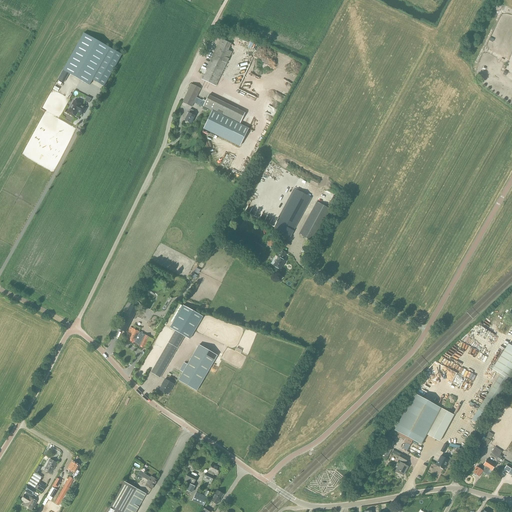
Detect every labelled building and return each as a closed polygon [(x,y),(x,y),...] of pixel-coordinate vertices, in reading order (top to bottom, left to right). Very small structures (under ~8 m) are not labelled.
[(106,45),(83,33),(63,70),(86,84),(106,45)] [(216,86),(232,52),(229,50),(231,44),(221,39),(206,71),(202,69),(200,72),(204,74),(201,79),(216,86)] [(192,107),(201,88),(192,84),(191,86),(190,87),(183,102),(192,107)] [(239,124),(245,113),(209,95),(203,106),(212,111),(239,124)] [(83,107),(75,103),(74,106),(73,106),(71,109),(72,110),(70,113),(77,117),(79,114),(83,116),(86,110),(82,107),(83,107)] [(191,123),(194,116),(192,115),(194,111),(190,109),(188,113),(185,121),(191,123)] [(212,111),(204,128),(239,146),(248,128),(239,124),(212,111)] [(310,197),(296,189),(274,231),(289,239),(293,231),(294,231),(310,197)] [(313,245),(315,242),(314,242),(331,209),(318,202),(300,235),(310,240),(308,242),(313,245)] [(280,270),(285,261),(282,260),(286,253),(280,251),(277,257),(278,257),(273,266),(280,270)] [(130,305),(118,328),(125,332),(137,308),(130,305)] [(170,328),(175,331),(184,336),(189,339),(202,317),(183,306),(170,328)] [(139,309),(135,315),(143,319),(146,313),(139,309)] [(130,327),(126,336),(127,337),(126,338),(144,348),(147,342),(152,344),(154,340),(149,337),(130,327)] [(160,378),(184,336),(175,331),(151,372),(160,378)] [(500,374),(477,410),(486,416),(498,398),(511,375),(511,346),(508,344),(492,369),(500,374)] [(217,355),(198,345),(187,364),(184,363),(179,370),(182,372),(178,380),(196,391),(217,355)] [(170,390),(173,384),(165,379),(162,383),(163,383),(159,390),(166,394),(169,389),(170,390)] [(421,446),(427,435),(432,438),(440,442),(448,428),(454,416),(415,395),(395,432),(421,446)] [(477,410),(471,420),(480,426),(486,416),(477,410)] [(486,446),(493,435),(489,432),(487,435),(488,435),(482,444),(486,446)] [(377,455),(382,457),(381,459),(384,461),(390,450),(381,446),(377,455)] [(499,461),(501,457),(499,456),(501,452),(495,448),(490,455),(499,461)] [(405,463),(407,459),(400,455),(398,459),(405,463)] [(450,464),(452,459),(447,456),(446,459),(440,456),(436,465),(444,469),(447,463),(450,464)] [(56,463),(50,459),(48,463),(44,470),(51,474),(56,463)] [(492,471),(495,464),(487,459),(480,469),(477,467),(473,473),(479,476),(481,473),(482,471),(486,474),(488,471),(490,472),(491,470),(492,471)] [(74,480),(79,471),(77,470),(79,465),(72,461),(67,469),(70,471),(68,473),(73,476),(71,478),(70,477),(54,503),(59,506),(74,480)] [(217,475),(221,467),(212,463),(208,471),(209,471),(208,474),(206,473),(203,480),(211,484),(214,477),(213,477),(214,474),(217,475)] [(403,475),(408,467),(400,463),(395,471),(403,475)] [(35,488),(42,476),(36,473),(40,467),(38,466),(35,472),(27,483),(35,488)] [(142,476),(142,477),(148,481),(145,485),(151,489),(157,480),(151,476),(150,477),(144,474),(144,473),(140,471),(138,474),(142,476)] [(187,475),(184,480),(193,485),(196,479),(187,475)] [(51,501),(57,490),(56,489),(61,480),(57,478),(52,487),(53,487),(47,498),(51,501)] [(134,511),(145,493),(124,481),(106,511),(134,511)] [(42,492),(45,486),(40,482),(36,489),(41,492),(42,492)] [(33,496),(36,490),(28,485),(25,491),(33,496)] [(218,503),(220,501),(219,500),(223,494),(217,490),(210,500),(217,504),(218,503)] [(204,505),(207,497),(205,496),(196,492),(193,500),(204,505)] [(29,497),(25,494),(21,500),(25,503),(24,505),(31,510),(37,501),(29,497)]
